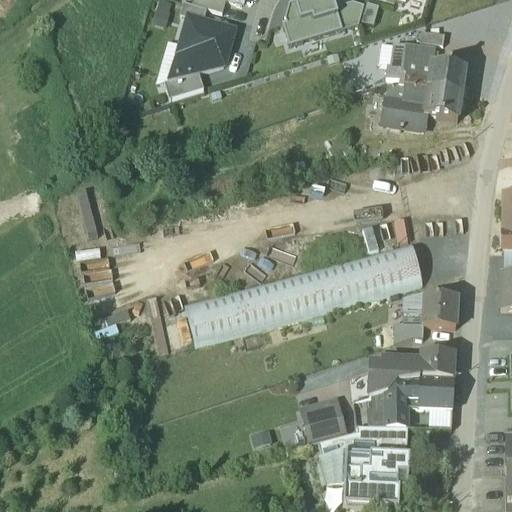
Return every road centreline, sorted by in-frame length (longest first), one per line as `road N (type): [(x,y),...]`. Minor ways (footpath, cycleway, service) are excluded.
road 1 (unclassified): [(511,88),(485,195),(464,511)]
road 2 (unknown): [(474,355),(351,356),(181,373)]
